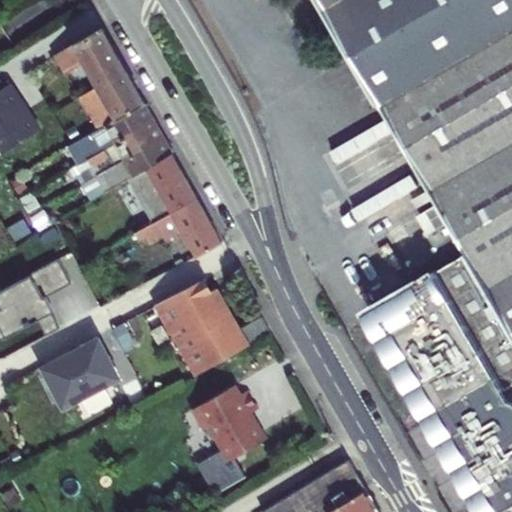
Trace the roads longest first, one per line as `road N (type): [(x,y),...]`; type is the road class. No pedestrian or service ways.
road 1 (tertiary): [(118,0),(306,335)]
road 2 (tertiary): [(306,335),(249,154),(166,0)]
road 3 (tertiary): [(306,335),(407,511)]
